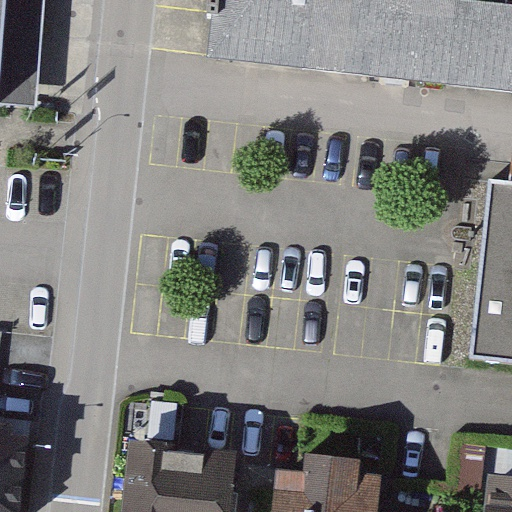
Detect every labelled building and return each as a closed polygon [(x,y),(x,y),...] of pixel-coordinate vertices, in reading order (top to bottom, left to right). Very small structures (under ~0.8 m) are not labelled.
[(0,0),(0,114),(44,118),(54,0),(0,0)] [(511,0),(196,0),(187,72),(511,112),(511,0)] [(511,186),(486,184),(468,364),(511,368),(511,186)] [(0,422),(0,511),(19,511),(30,427),(0,422)] [(238,511),(242,451),(130,444),(126,511),(238,511)] [(380,511),(386,470),(269,455),(261,511),(380,511)] [(511,511),(511,480),(474,474),(467,511),(511,511)]
